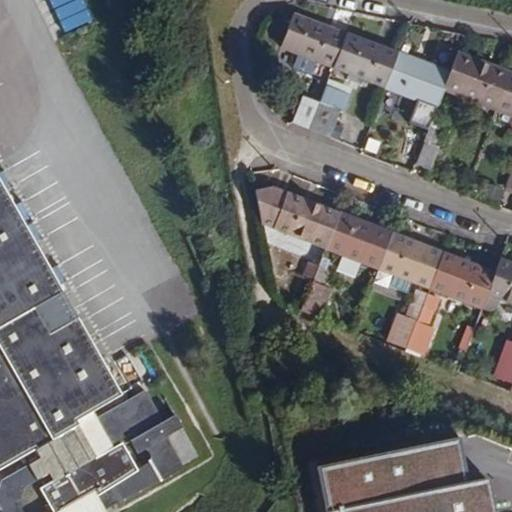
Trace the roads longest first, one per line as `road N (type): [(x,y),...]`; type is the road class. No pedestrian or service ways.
road 1 (track): [(511,410),(295,337),(257,312),(232,161),(267,134)]
road 2 (residential): [(260,0),(236,30),(253,123),(282,145),(511,224)]
road 3 (residential): [(511,26),(393,0)]
